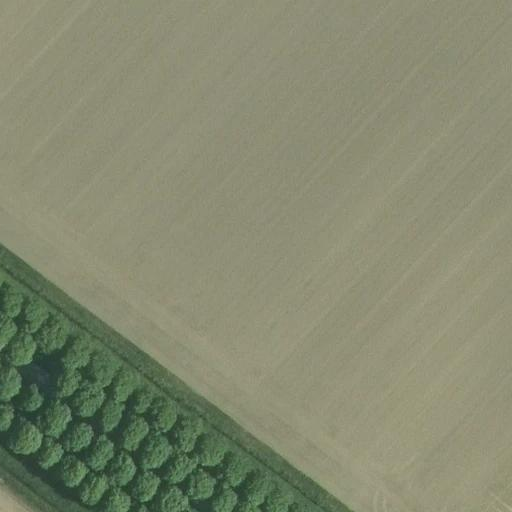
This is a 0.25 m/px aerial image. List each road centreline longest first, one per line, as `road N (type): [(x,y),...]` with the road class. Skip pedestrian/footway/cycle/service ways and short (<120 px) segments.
road 1 (unclassified): [(0,348),(217,511)]
road 2 (track): [(107,511),(0,429)]
